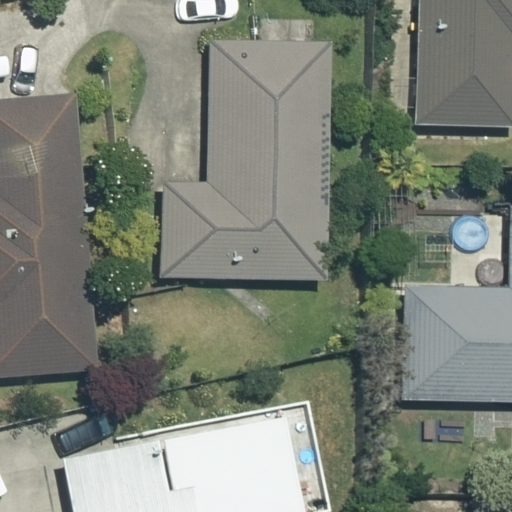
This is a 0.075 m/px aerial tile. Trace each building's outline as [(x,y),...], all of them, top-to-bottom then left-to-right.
[(511,0),(417,0),(413,121),(511,122),(511,0)] [(165,179),(161,273),(325,276),(330,40),(210,37),(207,180),(165,179)] [(0,371),(61,366),(62,373),(85,371),(85,364),(96,363),(72,91),(0,96),(0,371)] [(511,203),(509,285),(405,282),(402,396),(511,399),(511,203)] [(304,511),(284,411),(62,454),(72,511),(304,511)] [(419,454),(416,477),(445,480),(447,457),(419,454)]
